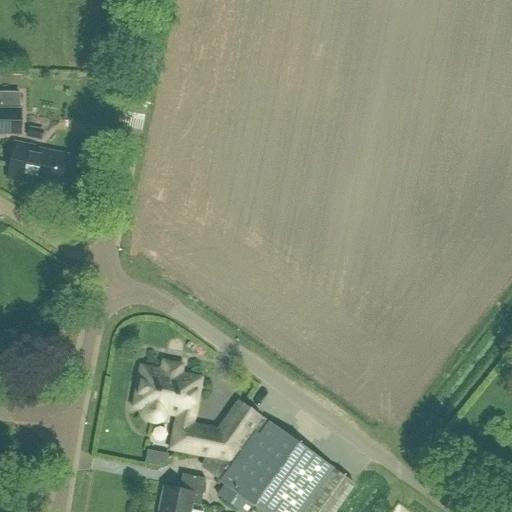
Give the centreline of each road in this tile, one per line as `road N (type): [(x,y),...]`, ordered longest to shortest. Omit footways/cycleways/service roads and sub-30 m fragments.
road 1 (unclassified): [(102,272),(201,329),(459,511)]
road 2 (tertiary): [(102,272),(155,0)]
road 3 (tertiary): [(71,421),(102,272)]
road 4 (unclassified): [(0,204),(102,272)]
